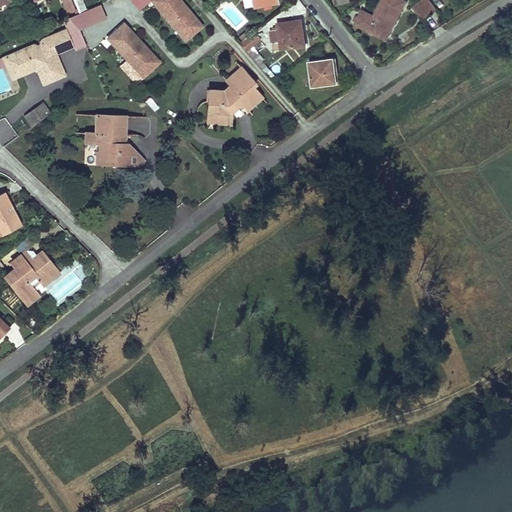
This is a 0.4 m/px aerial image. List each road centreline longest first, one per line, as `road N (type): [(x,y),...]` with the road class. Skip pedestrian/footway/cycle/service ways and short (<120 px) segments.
road 1 (residential): [(379,79),(128,276)]
road 2 (residential): [(128,276),(0,150)]
road 3 (residential): [(128,276),(0,366)]
road 4 (residential): [(502,0),(379,79)]
